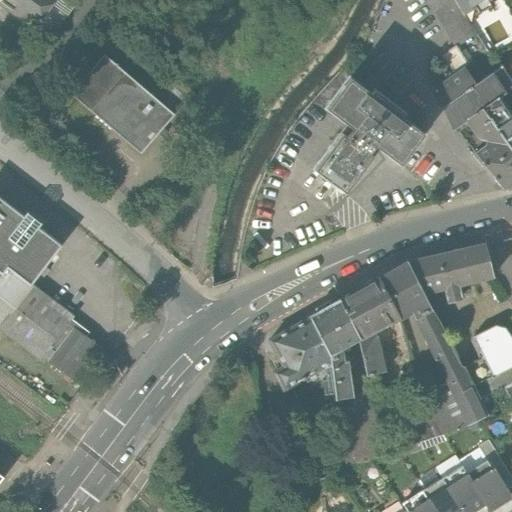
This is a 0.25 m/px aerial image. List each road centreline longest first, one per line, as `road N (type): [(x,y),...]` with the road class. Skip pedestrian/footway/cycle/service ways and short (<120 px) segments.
road 1 (secondary): [(208,332),(368,251),(495,214)]
road 2 (residential): [(208,332),(161,277),(0,141)]
road 3 (secondary): [(61,511),(161,377),(208,332)]
